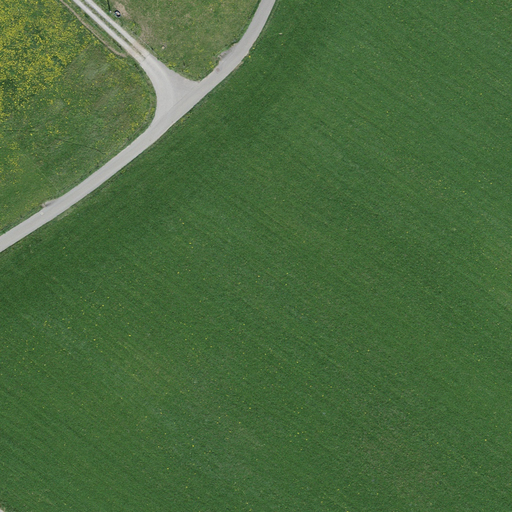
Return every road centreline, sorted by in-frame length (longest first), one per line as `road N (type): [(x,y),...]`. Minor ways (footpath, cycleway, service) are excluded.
road 1 (track): [(0,244),(146,138),(230,60),(268,0)]
road 2 (track): [(189,98),(81,0)]
